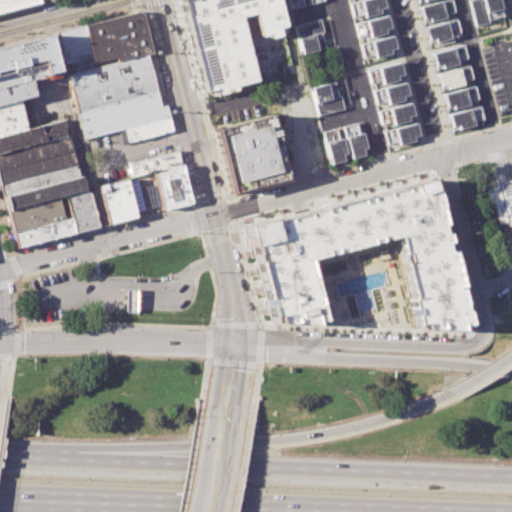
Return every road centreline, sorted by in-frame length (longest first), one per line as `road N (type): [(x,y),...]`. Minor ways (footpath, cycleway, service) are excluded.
road 1 (residential): [(0,267),(511,139)]
road 2 (motorway): [(511,478),(146,464)]
road 3 (motorway): [(449,393),(311,437),(146,464)]
road 4 (motorway): [(511,374),(265,354),(235,342)]
road 5 (residential): [(481,342),(235,342)]
road 6 (tertiary): [(235,342),(0,339)]
road 7 (secondary): [(158,0),(212,216)]
road 8 (motorway): [(0,497),(195,505)]
road 9 (residential): [(440,159),(481,342)]
road 10 (motorway): [(195,505),(367,511)]
road 11 (residential): [(440,159),(398,0)]
road 12 (motorway): [(146,464),(0,459)]
road 13 (secondary): [(212,216),(235,342)]
